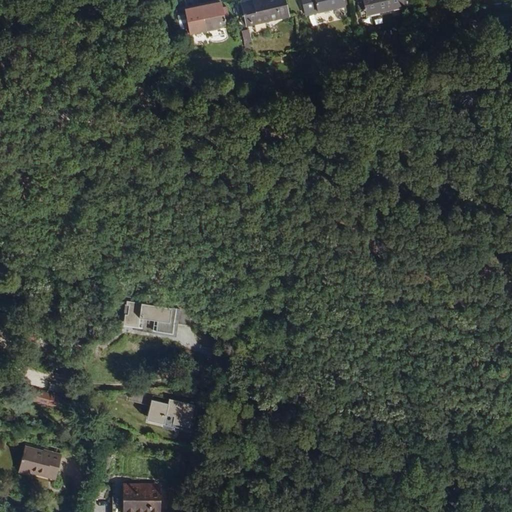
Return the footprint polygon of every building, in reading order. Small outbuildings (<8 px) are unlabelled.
[(212,3),(211,0),(210,0),(189,5),(190,8),(212,3)] [(281,15),(277,0),(245,0),(234,2),(240,25),(281,15)] [(333,4),(332,0),(290,0),(294,14),(333,4)] [(391,6),(390,0),(351,0),(355,14),(391,6)] [(217,23),(212,3),(190,8),(189,5),(176,8),(182,31),(217,23)] [(171,323),(172,308),(118,304),(118,308),(121,308),(120,317),(121,318),(121,326),(127,326),(127,333),(153,335),(153,333),(154,322),(167,323),(171,323)] [(166,334),(167,323),(154,322),(153,333),(166,334)] [(169,380),(171,361),(158,360),(157,379),(169,380)] [(64,387),(63,397),(73,398),(74,388),(64,387)] [(58,407),(61,397),(30,389),(27,398),(58,407)] [(194,428),(200,408),(175,402),(174,406),(157,402),(158,397),(144,393),(133,396),(132,401),(156,407),(155,412),(157,413),(155,422),(177,428),(178,424),(194,428)] [(56,479),(62,459),(24,448),(17,474),(29,477),(31,472),(56,479)] [(393,472),(394,465),(380,462),(378,470),(385,472),(385,471),(393,472)] [(154,511),(154,484),(117,484),(117,511),(154,511)]
